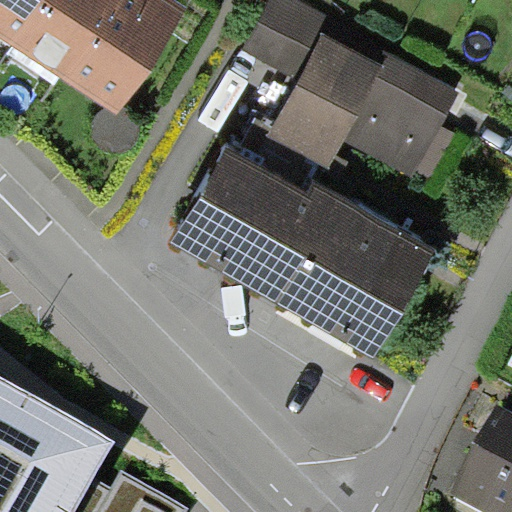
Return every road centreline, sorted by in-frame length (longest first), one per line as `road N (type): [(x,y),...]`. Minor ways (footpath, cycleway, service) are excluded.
road 1 (residential): [(303,511),(0,210)]
road 2 (residential): [(372,511),(511,228)]
